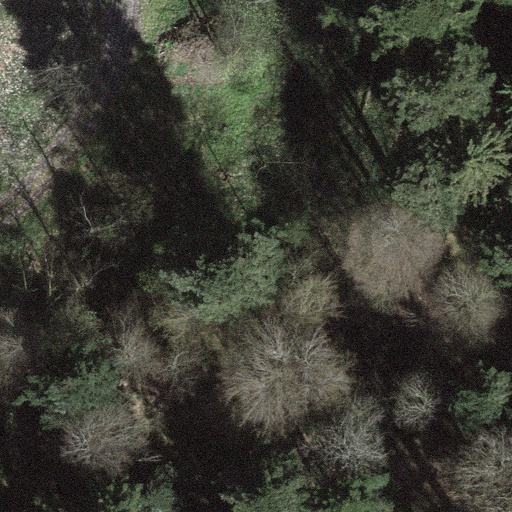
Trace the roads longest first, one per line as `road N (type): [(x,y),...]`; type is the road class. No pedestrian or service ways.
road 1 (track): [(457,0),(423,225),(374,347),(227,388),(35,405),(0,377)]
road 2 (track): [(0,228),(116,84),(127,0)]
